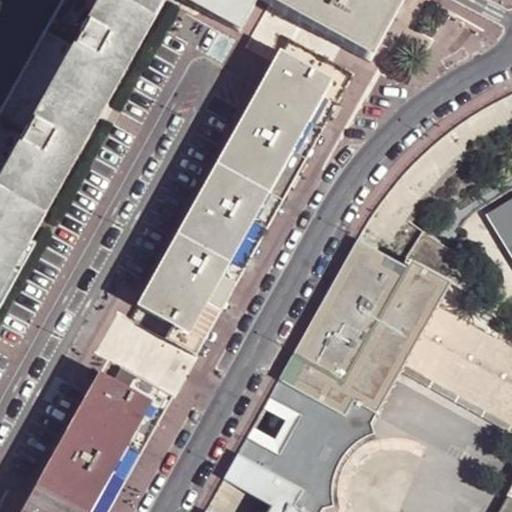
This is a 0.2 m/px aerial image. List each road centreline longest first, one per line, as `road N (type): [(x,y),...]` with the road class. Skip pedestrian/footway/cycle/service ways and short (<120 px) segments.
road 1 (residential): [(0,413),(188,77),(202,67),(211,77),(4,446)]
road 2 (residential): [(511,52),(417,109),(356,170),(164,511)]
